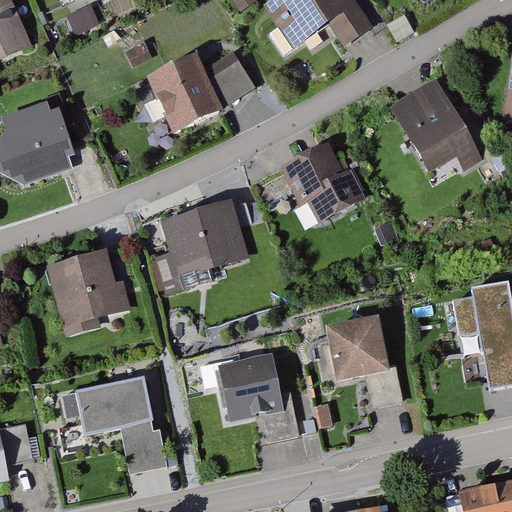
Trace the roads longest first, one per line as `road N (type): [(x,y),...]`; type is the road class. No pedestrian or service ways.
road 1 (residential): [(0,243),(137,198),(318,107),(503,0)]
road 2 (residential): [(511,441),(175,511)]
